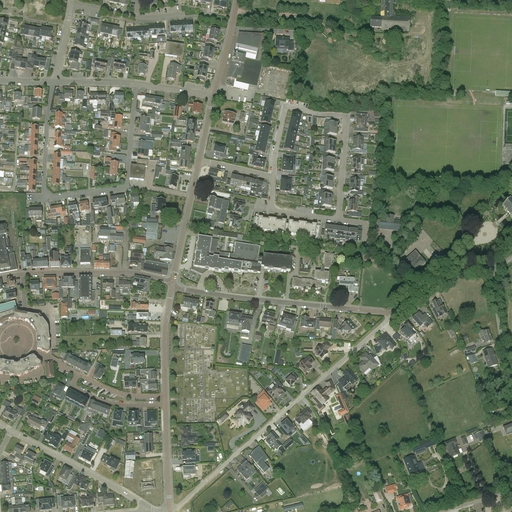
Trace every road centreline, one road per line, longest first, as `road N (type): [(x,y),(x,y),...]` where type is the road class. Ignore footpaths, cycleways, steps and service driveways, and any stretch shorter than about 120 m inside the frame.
road 1 (residential): [(170,511),(391,316)]
road 2 (residential): [(337,220),(343,115),(285,107),(272,177)]
road 3 (residential): [(171,287),(391,316)]
road 4 (residential): [(48,199),(126,186),(135,84)]
road 5 (residential): [(141,511),(124,492),(10,431)]
road 6 (residential): [(22,274),(123,272),(173,281)]
road 7 (residential): [(173,281),(199,160)]
